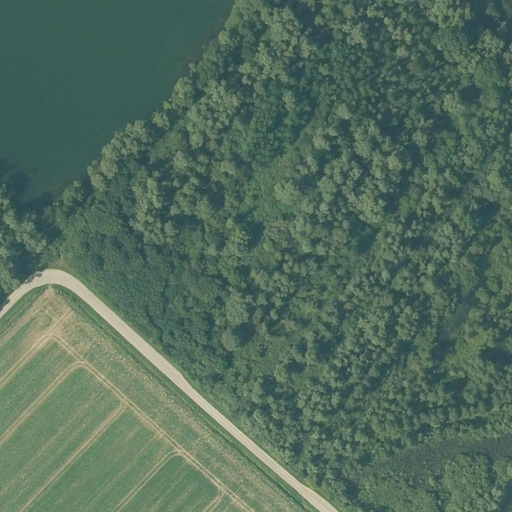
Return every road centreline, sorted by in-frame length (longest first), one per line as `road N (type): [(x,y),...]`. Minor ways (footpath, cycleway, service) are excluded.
road 1 (track): [(364,511),(305,475),(56,223),(0,281)]
road 2 (unclassified): [(324,511),(67,287),(34,276),(0,312)]
